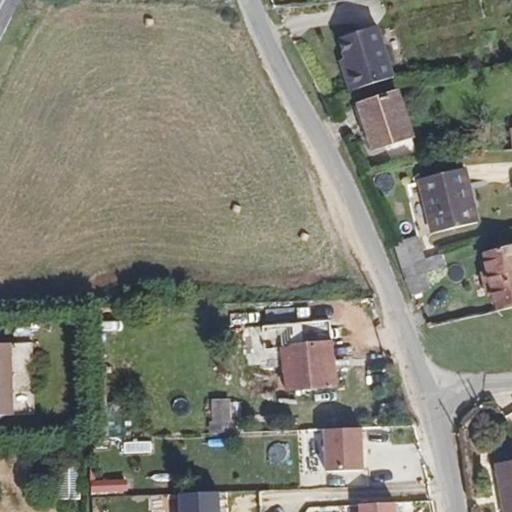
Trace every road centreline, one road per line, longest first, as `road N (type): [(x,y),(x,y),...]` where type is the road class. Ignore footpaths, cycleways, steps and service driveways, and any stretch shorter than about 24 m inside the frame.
road 1 (residential): [(412,389),(352,203),(251,0)]
road 2 (residential): [(444,511),(412,389)]
